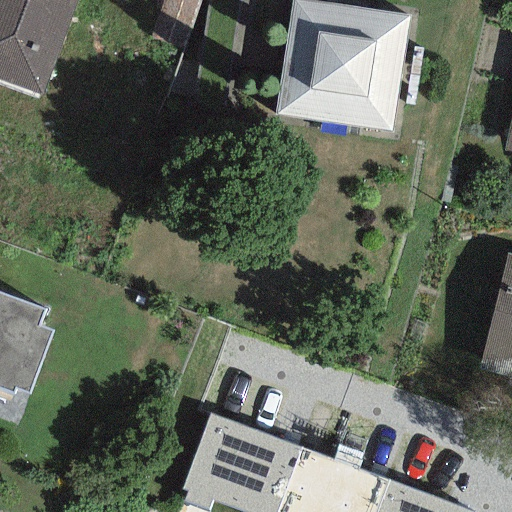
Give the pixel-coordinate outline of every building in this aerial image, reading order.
[(76,0),(0,0),(0,80),(41,96),(76,0)] [(408,15),(309,0),(290,0),(273,114),(390,131),(408,15)] [(511,102),(501,151),(511,153),(511,102)] [(511,254),(506,253),(478,359),(511,368),(511,254)] [(0,389),(13,394),(13,389),(28,395),(51,333),(37,328),(44,310),(0,293),(0,389)] [(240,511),(275,511),(300,449),(209,414),(180,490),(186,492),(181,504),(202,511),(207,511),(212,501),(240,511)] [(373,511),(386,481),(300,449),(275,511),(373,511)] [(467,511),(386,481),(373,511),(467,511)]
